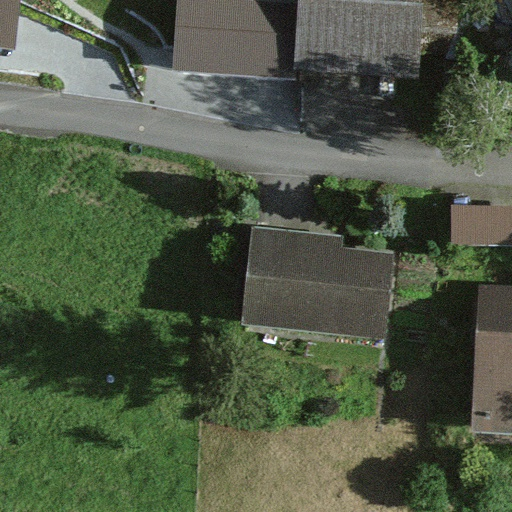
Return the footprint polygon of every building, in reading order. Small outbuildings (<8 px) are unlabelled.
[(420,0),(305,0),(302,76),(416,83),(420,0)] [(291,13),(183,7),(179,75),(288,82),(291,13)] [(511,208),(456,208),(455,248),(511,249),(511,208)] [(354,237),(260,231),(254,324),(395,333),(400,258),(353,255),(354,237)] [(511,293),(493,293),(486,434),(511,434),(511,293)]
